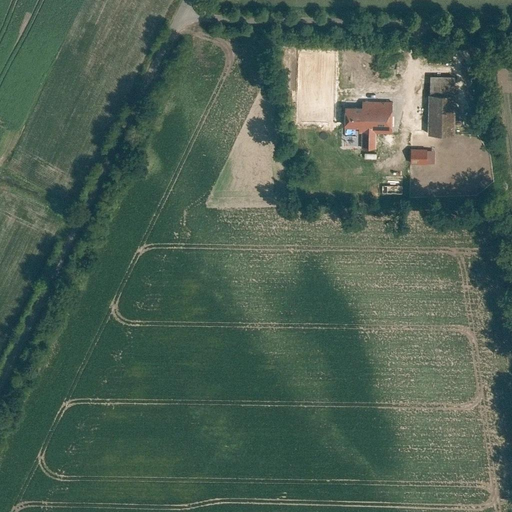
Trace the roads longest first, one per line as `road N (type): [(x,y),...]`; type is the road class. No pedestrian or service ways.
road 1 (unclassified): [(175,16),(0,381)]
road 2 (unclassified): [(511,25),(175,16)]
